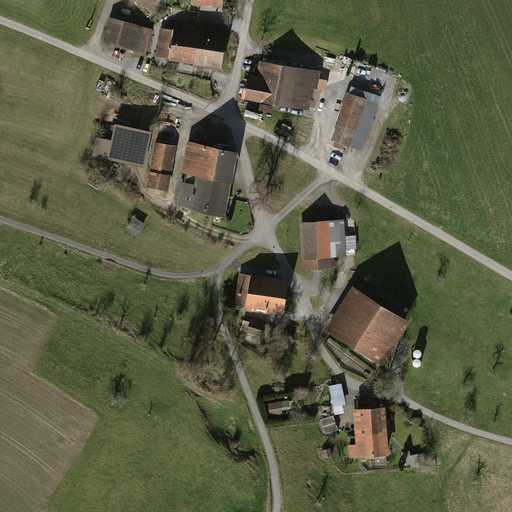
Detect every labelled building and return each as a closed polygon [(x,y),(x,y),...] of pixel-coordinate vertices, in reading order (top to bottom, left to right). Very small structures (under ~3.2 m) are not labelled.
[(153,27),(119,16),(110,42),(145,53),(153,27)] [(231,30),(214,28),(213,37),(209,36),(206,70),(230,73),(234,40),(230,40),(231,30)] [(172,66),(206,70),(209,36),(176,33),(172,66)] [(257,88),(255,98),(316,108),(318,92),(323,93),(326,74),(272,66),(270,79),(261,77),(257,88)] [(348,93),(332,140),(352,146),(358,128),(365,130),(375,102),(367,100),(348,93)] [(146,134),(121,128),(113,162),(138,168),(146,134)] [(175,143),(158,140),(150,185),(168,188),(175,143)] [(237,149),(193,141),(182,199),(225,208),(237,149)] [(146,222),(134,215),(127,228),(138,234),(146,222)] [(346,217),(301,219),(303,269),(336,267),(335,255),(349,255),(346,217)] [(289,278),(241,271),(236,304),(246,305),(245,310),(284,316),(289,278)] [(356,281),(325,328),(384,367),(415,320),(356,281)] [(252,317),(248,328),(264,334),(268,322),(252,317)] [(336,414),(349,411),(342,383),(329,386),(336,414)] [(355,436),(389,434),(388,411),(375,412),(374,398),(359,399),(360,413),(353,414),(355,436)] [(282,401),(266,404),(268,417),(284,414),(282,401)] [(334,413),(321,419),(327,432),(340,426),(334,413)] [(389,434),(355,436),(355,447),(347,448),(348,460),(391,457),(389,434)] [(330,449),(322,451),(324,458),(332,456),(330,449)]
